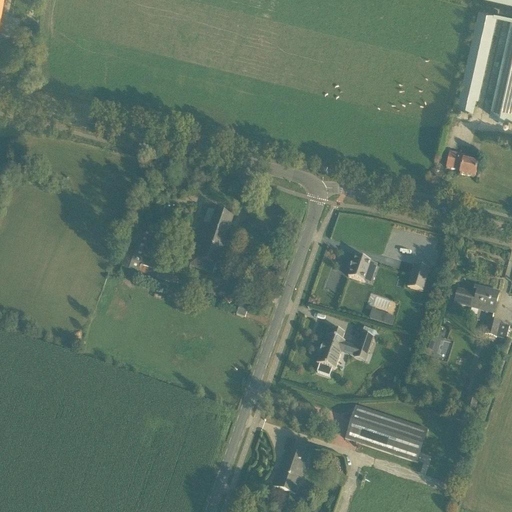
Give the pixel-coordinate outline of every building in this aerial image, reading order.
[(493,10),(492,14),(479,11),(457,108),(472,112),(475,98),(478,99),(497,11),(493,10)] [(511,17),(511,18),(489,116),(511,120),(511,17)] [(449,154),(446,168),(460,172),(460,175),(475,178),(478,164),(464,160),(465,157),(449,154)] [(138,220),(149,224),(155,209),(144,205),(138,220)] [(184,236),(198,241),(221,249),(232,218),(208,210),(201,232),(187,227),(184,236)] [(172,221),(169,231),(180,235),(183,225),(172,221)] [(139,274),(139,272),(172,283),(176,271),(151,263),(151,264),(147,263),(147,264),(143,263),(154,232),(134,225),(119,267),(139,274)] [(213,274),(221,249),(198,241),(189,266),(213,274)] [(370,262),(371,262),(356,256),(353,263),(352,263),(350,270),(351,271),(348,277),(363,283),(368,269),(375,272),(378,265),(370,262)] [(423,292),(430,269),(414,265),(408,288),(423,292)] [(494,314),(499,294),(478,288),(476,295),(458,291),(454,304),(494,314)] [(222,298),(227,306),(235,301),(230,293),(222,298)] [(236,316),(245,319),(247,312),(239,309),(236,316)] [(484,335),(497,338),(501,324),(488,320),(484,335)] [(330,337),(327,336),(323,346),(320,354),(317,364),(320,365),(317,373),(329,377),(332,369),(335,370),(341,353),(341,352),(337,351),(340,341),(342,341),(344,333),(332,329),(330,337)] [(374,338),(362,334),(357,349),(369,353),(374,338)] [(424,349),(432,352),(435,343),(426,341),(424,349)] [(480,397),(468,394),(464,408),(469,409),(468,412),(472,413),(473,410),(476,411),(480,397)] [(345,440),(417,463),(428,431),(356,407),(345,440)] [(302,458),(306,447),(287,441),(284,451),(286,452),(274,487),(295,494),(307,459),(302,458)]
